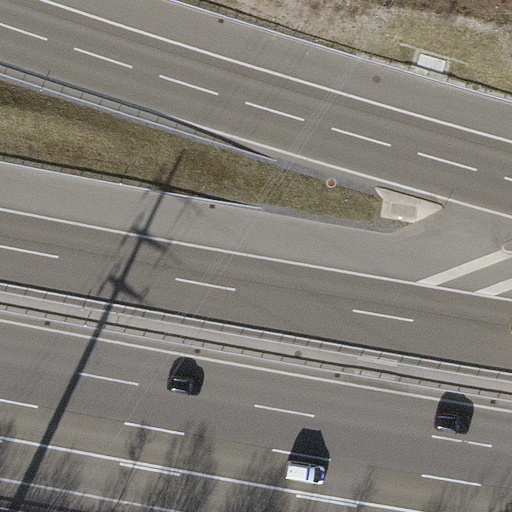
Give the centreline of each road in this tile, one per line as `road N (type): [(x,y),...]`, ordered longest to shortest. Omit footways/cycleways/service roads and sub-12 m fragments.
road 1 (motorway): [(511,179),(0,23)]
road 2 (motorway): [(511,337),(0,245)]
road 3 (motorway): [(0,377),(282,432)]
road 4 (motorway): [(0,398),(282,432)]
road 5 (motorway): [(282,432),(511,469)]
